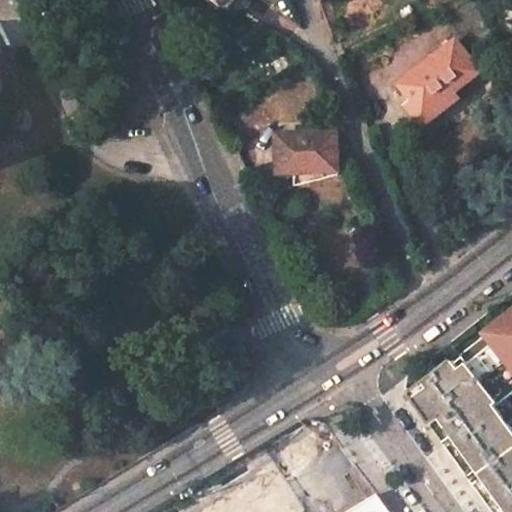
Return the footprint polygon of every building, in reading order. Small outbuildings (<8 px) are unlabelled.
[(438,0),(443,8),(459,0),(438,0)] [(483,75),(459,44),(403,89),(426,119),(483,75)] [(338,133),(279,133),(280,168),(339,166),(338,133)] [(455,364),(413,398),(495,511),(511,511),(511,428),(509,425),(511,423),(511,318),(502,327),(505,332),(493,342),(496,346),(463,373),(455,364)] [(390,511),(378,494),(349,511),(390,511)]
